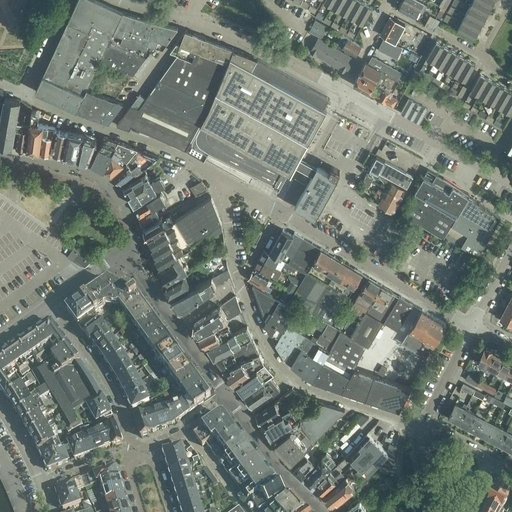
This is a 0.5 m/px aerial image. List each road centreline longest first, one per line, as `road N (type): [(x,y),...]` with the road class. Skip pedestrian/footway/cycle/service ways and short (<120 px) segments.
road 1 (residential): [(420,426),(304,387),(270,356),(237,281),(218,179)]
road 2 (residential): [(226,397),(159,443),(131,444),(118,405),(51,301)]
road 3 (residential): [(475,324),(279,213)]
road 4 (residential): [(108,130),(24,95),(66,0)]
road 5 (residential): [(226,397),(130,255)]
road 6 (residential): [(342,90),(187,20)]
road 7 (residential): [(324,511),(226,397)]
road 8 (residential): [(108,130),(187,20)]
road 9 (residential): [(218,179),(182,156),(108,130)]
